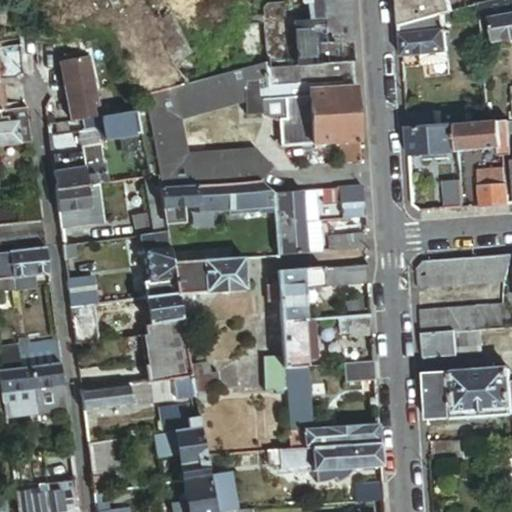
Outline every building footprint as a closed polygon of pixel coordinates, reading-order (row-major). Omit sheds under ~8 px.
[(262,0),(263,4),(322,0),(344,0),(348,60),(354,60),(350,0),(262,0)] [(318,0),(265,2),(267,82),(352,79),(347,0),(318,0)] [(427,0),(400,0),(402,17),(430,9),(427,0)] [(451,0),(427,0),(430,9),(432,18),(455,12),(451,0)] [(511,0),(501,0),(482,6),(483,22),(493,20),(497,45),(511,42),(511,0)] [(402,27),(429,20),(432,19),(432,18),(430,9),(402,17),(402,27)] [(446,17),(429,22),(429,35),(447,34),(446,17)] [(429,22),(429,20),(402,27),(403,38),(429,35),(429,22)] [(429,35),(403,38),(405,59),(424,57),(448,55),(447,34),(429,35)] [(21,46),(0,48),(0,79),(22,76),(22,65),(22,60),(22,55),(21,46)] [(449,68),(448,55),(424,57),(425,70),(449,68)] [(99,60),(64,65),(72,123),(105,118),(107,118),(99,60)] [(263,64),(143,97),(157,178),(159,190),(260,184),(272,171),(259,156),(183,162),(180,145),(185,144),(183,135),(178,136),(176,118),(245,98),(246,117),(261,116),(268,119),(266,100),(265,88),(264,69),(263,64)] [(310,92),(356,88),(356,83),(309,86),(310,92)] [(265,88),(266,100),(284,99),(309,97),(309,92),(310,92),(309,86),(265,88)] [(360,142),(356,88),(310,92),(309,92),(309,97),(310,118),(312,146),(346,143),(360,142)] [(310,118),(309,97),(284,99),(287,120),(310,118)] [(284,99),(266,100),(268,119),(280,124),(280,120),(287,120),(284,99)] [(0,147),(32,143),(27,109),(0,112),(0,147)] [(410,131),(439,129),(438,113),(408,115),(410,131)] [(107,118),(105,118),(107,140),(121,138),(137,136),(134,114),(107,118)] [(72,123),(48,127),(50,137),(52,137),(59,136),(93,131),(95,131),(101,134),(102,140),(107,140),(105,118),(72,123)] [(282,148),(312,146),(310,118),(287,120),(280,120),(280,124),(282,148)] [(503,126),(503,124),(459,128),(461,152),(501,150),(505,149),(503,126)] [(511,141),(511,130),(511,125),(503,126),(505,149),(511,149),(511,141)] [(461,152),(459,128),(439,129),(410,131),(411,156),(461,152)] [(97,167),(106,167),(102,140),(101,134),(95,131),(93,131),(97,167)] [(59,136),(52,137),(56,172),(64,172),(59,136)] [(139,151),(137,136),(121,138),(123,154),(139,151)] [(361,164),(360,142),(346,143),(348,165),(361,164)] [(501,158),(511,157),(511,149),(505,149),(501,150),(501,158)] [(102,185),(108,184),(106,173),(106,167),(97,167),(87,169),(88,178),(96,177),(97,177),(98,177),(99,177),(100,178),(100,179),(101,179),(101,180),(102,181),(102,182),(102,183),(101,184),(101,185),(102,185)] [(57,191),(88,187),(101,185),(101,184),(102,183),(102,182),(102,181),(101,180),(101,179),(100,179),(100,178),(99,177),(98,177),(97,177),(96,177),(88,178),(87,169),(64,172),(56,172),(54,173),(57,191)] [(108,184),(143,180),(142,169),(106,173),(108,184)] [(510,207),(508,177),(481,179),(483,209),(510,207)] [(163,212),(159,190),(157,178),(147,179),(152,214),(156,237),(167,235),(165,227),(163,212)] [(446,211),(465,210),(463,182),(444,184),(446,211)] [(262,202),(260,184),(159,190),(163,212),(185,210),(254,203),(262,202)] [(274,211),(274,196),(260,184),(262,202),(263,212),(274,211)] [(101,185),(88,187),(90,197),(100,196),(103,196),(102,185),(101,185)] [(90,197),(88,187),(57,191),(59,213),(92,209),(92,207),(91,201),(90,197)] [(364,204),(363,188),(314,193),(315,205),(340,203),(340,206),(364,204)] [(304,223),(302,193),(274,196),(274,211),(275,225),(304,223)] [(92,209),(59,213),(61,230),(104,225),(100,196),(90,197),(91,201),(96,201),(97,206),(92,207),(92,209)] [(3,225),(42,221),(39,201),(1,206),(3,225)] [(263,212),(262,202),(254,203),(255,213),(263,212)] [(186,224),(185,210),(163,212),(165,227),(186,224)] [(152,214),(134,216),(137,239),(144,238),(156,237),(152,214)] [(0,226),(0,243),(44,237),(42,222),(3,227),(0,226)] [(304,223),(275,225),(277,258),(306,256),(304,223)] [(170,250),(167,235),(156,237),(144,238),(146,253),(170,250)] [(46,249),(44,237),(0,243),(0,255),(9,254),(46,249)] [(367,250),(366,237),(338,239),(339,244),(339,253),(367,250)] [(320,244),(321,254),(339,253),(339,244),(335,244),(335,243),(320,244)] [(76,252),(75,246),(63,247),(65,261),(77,260),(76,252)] [(48,275),(46,249),(9,254),(12,279),(13,279),(34,276),(48,275)] [(178,296),(172,266),(170,255),(170,250),(146,253),(150,285),(154,284),(155,299),(178,296)] [(231,250),(170,255),(172,266),(232,261),(231,250)] [(0,255),(0,280),(12,279),(9,254),(0,255)] [(507,285),(511,263),(511,256),(428,263),(430,291),(507,285)] [(245,292),(244,260),(232,261),(172,266),(178,296),(206,294),(206,295),(245,292)] [(419,272),(420,292),(430,291),(428,263),(426,263),(419,272)] [(369,281),(368,264),(339,267),(340,277),(341,283),(369,281)] [(329,267),(322,268),(324,286),(330,286),(329,267)] [(322,268),(302,270),(303,289),(324,288),(324,286),(322,268)] [(303,289),(302,270),(278,272),(279,280),(280,301),(282,323),(304,321),(306,321),(303,289)] [(14,289),(15,292),(36,290),(34,276),(13,279),(14,289)] [(0,280),(0,291),(14,289),(13,279),(12,279),(0,280)] [(280,301),(279,280),(270,281),(271,286),(266,286),(267,302),(280,301)] [(71,309),(95,307),(99,306),(96,285),(68,289),(71,309)] [(182,320),(178,296),(155,299),(148,300),(148,302),(152,327),(157,326),(182,320)] [(147,328),(152,327),(148,302),(143,302),(146,328),(147,328)] [(371,315),(371,303),(348,305),(349,317),(350,317),(371,315)] [(95,313),(95,307),(71,309),(76,346),(99,343),(95,313)] [(456,333),(511,329),(511,316),(505,307),(421,312),(423,336),(456,333)] [(373,334),(371,315),(350,317),(351,336),(373,334)] [(163,357),(187,353),(182,320),(157,326),(163,357)] [(306,321),(304,321),(306,359),(305,359),(306,366),(316,365),(313,322),(309,322),(309,320),(306,321)] [(304,321),(282,323),(284,360),(305,359),(306,359),(304,321)] [(149,338),(147,328),(146,328),(131,331),(132,339),(149,338)] [(456,335),(456,333),(423,336),(424,358),(457,356),(457,349),(456,335)] [(457,349),(484,347),(483,333),(456,335),(457,349)] [(60,365),(57,342),(17,347),(18,357),(20,370),(60,365)] [(484,354),(484,347),(457,349),(457,356),(484,354)] [(167,382),(192,379),(187,353),(163,357),(167,382)] [(18,357),(3,359),(4,372),(20,370),(18,357)] [(283,359),(264,360),(266,391),(285,390),(283,359)] [(284,360),(285,368),(306,366),(305,359),(284,360)] [(376,381),(374,363),(344,365),(344,383),(376,381)] [(66,412),(60,365),(20,370),(4,372),(0,372),(0,385),(5,420),(66,412)] [(306,369),(285,371),(291,451),(305,450),(304,431),(310,430),(306,369)] [(511,416),(511,408),(511,385),(510,370),(496,371),(490,371),(453,373),(455,419),(511,416)] [(425,375),(428,421),(455,419),(453,373),(425,375)] [(142,397),(194,391),(193,390),(192,379),(167,382),(141,385),(142,397)] [(141,385),(130,386),(131,400),(142,399),(142,397),(141,385)] [(131,400),(130,386),(82,392),(84,412),(132,406),(131,400)] [(186,406),(160,410),(163,433),(176,431),(189,429),(188,420),(186,406)] [(209,477),(205,457),(200,427),(199,419),(188,420),(189,429),(176,431),(179,452),(184,481),(209,477)] [(205,457),(219,456),(214,424),(200,427),(205,457)] [(380,444),(379,425),(310,430),(304,431),(305,450),(380,444)] [(158,434),(161,454),(179,452),(176,431),(163,433),(158,434)] [(124,467),(120,439),(88,444),(92,472),(108,469),(124,467)] [(454,454),(454,441),(429,441),(430,453),(454,454)] [(382,467),(380,444),(305,450),(291,451),(280,451),(282,470),(313,468),(313,472),(314,472),(327,471),(328,483),(345,481),(347,481),(350,479),(352,477),(353,475),(353,472),(353,469),(382,467)] [(271,452),(257,453),(258,463),(272,462),(271,452)] [(108,469),(92,472),(93,479),(109,476),(108,469)] [(75,482),(74,470),(43,474),(44,487),(47,486),(75,482)] [(20,480),(21,489),(35,488),(44,487),(43,474),(32,476),(32,478),(20,480)] [(95,494),(112,492),(109,476),(93,479),(95,494)] [(214,511),(209,477),(184,481),(188,503),(189,511),(214,511)] [(76,490),(75,482),(47,486),(48,494),(76,490)] [(384,500),(383,484),(355,486),(356,502),(384,500)] [(44,487),(35,488),(36,494),(16,497),(17,511),(62,511),(78,509),(76,490),(48,494),(47,486),(44,487)] [(189,511),(188,503),(172,506),(173,511),(189,511)]
